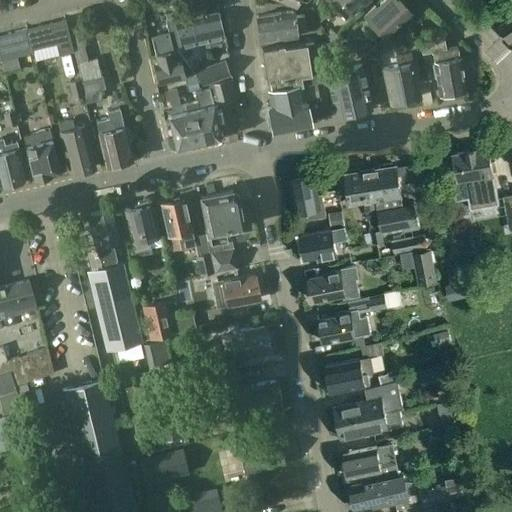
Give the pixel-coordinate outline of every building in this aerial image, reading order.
[(364,0),(341,0),(334,7),(345,19),(364,0)] [(374,5),(364,15),(368,19),(361,26),(371,37),(378,31),(382,35),(408,10),(398,0),(396,0),(383,0),(376,7),(374,5)] [(292,11),(256,16),(260,40),(281,37),(282,40),(296,38),(295,32),(306,31),(304,16),(293,17),(292,11)] [(217,13),(190,20),(195,43),(222,37),(217,13)] [(508,43),(511,40),(511,17),(497,27),(508,43)] [(25,29),(31,50),(50,45),(53,57),(67,53),(63,31),(61,21),(25,29)] [(75,81),(79,94),(101,89),(94,57),(84,60),(83,59),(74,28),(63,31),(67,53),(75,81)] [(31,52),(31,50),(25,29),(0,35),(0,59),(0,60),(31,52)] [(172,52),(172,51),(167,31),(151,35),(156,54),(158,63),(155,64),(159,83),(184,77),(185,77),(180,58),(182,57),(178,51),(172,52)] [(333,52),(338,51),(336,41),(335,36),(337,35),(333,31),(326,37),(329,42),(333,52)] [(457,47),(445,49),(443,35),(419,39),(421,54),(431,52),(434,65),(432,65),(434,78),(436,78),(439,94),(465,90),(459,57),(458,58),(457,47)] [(364,36),(336,41),(338,51),(366,46),(364,36)] [(267,107),(270,125),(277,129),(314,121),(313,116),(326,113),(314,57),(311,40),(303,41),(304,44),(292,46),(299,84),(270,90),(268,90),(271,106),(267,107)] [(299,84),(292,46),(282,48),(282,45),(261,49),(266,80),(268,80),(270,90),(299,84)] [(378,46),(368,48),(371,64),(382,62),(378,46)] [(397,65),(382,68),(390,103),(420,97),(412,62),(411,62),(410,53),(395,57),(397,65)] [(328,56),(316,58),(319,72),(331,70),(328,56)] [(193,72),(202,85),(229,76),(224,61),(193,72)] [(361,65),(325,73),(335,116),(371,107),(361,65)] [(198,88),(195,76),(184,78),(187,91),(198,88)] [(79,94),(75,81),(61,84),(67,99),(80,97),(79,94)] [(224,81),(212,84),(217,103),(228,100),(224,81)] [(197,101),(206,141),(215,138),(217,140),(221,133),(219,132),(209,88),(194,92),(194,93),(195,93),(197,101)] [(176,148),(190,145),(179,98),(177,90),(167,92),(169,100),(171,109),(166,110),(166,111),(168,115),(176,148)] [(206,141),(197,101),(186,104),(184,97),(179,98),(190,145),(206,141)] [(108,119),(96,122),(98,132),(98,133),(106,165),(131,159),(127,141),(131,140),(128,128),(124,129),(123,126),(118,109),(107,111),(108,119)] [(12,112),(4,114),(8,126),(15,124),(12,112)] [(71,120),(58,124),(59,131),(70,173),(94,168),(84,125),(73,127),(71,120)] [(44,131),(23,136),(33,177),(35,176),(37,181),(49,178),(48,173),(59,171),(51,140),(47,141),(44,131)] [(16,142),(3,146),(1,138),(0,138),(0,184),(2,184),(3,189),(13,186),(12,182),(24,179),(19,160),(20,159),(16,142)] [(487,205),(498,202),(495,187),(495,188),(492,175),(493,175),(492,172),(496,171),(494,162),(490,163),(487,148),(452,154),(455,169),(452,170),(457,199),(468,197),(471,208),(487,205)] [(381,229),(382,231),(403,227),(404,231),(419,228),(414,204),(403,206),(396,165),(371,170),(375,199),(376,199),(380,198),(382,206),(377,207),(381,229)] [(375,199),(371,170),(345,174),(350,203),(375,199)] [(315,177),(290,181),(296,212),(298,221),(326,216),(322,194),(319,195),(315,177)] [(232,190),(218,193),(226,231),(245,227),(239,195),(232,190)] [(207,234),(226,231),(218,193),(200,196),(207,234)] [(511,195),(503,197),(506,212),(511,210),(511,195)] [(184,198),(159,204),(167,235),(171,250),(194,245),(190,230),(191,229),(184,198)] [(151,203),(134,208),(124,210),(131,242),(132,242),(134,252),(150,248),(147,238),(158,235),(151,203)] [(96,245),(99,256),(114,252),(112,242),(122,239),(114,208),(91,214),(89,218),(95,245),(96,245)] [(345,226),(341,210),(329,212),(332,228),(345,226)] [(314,233),(300,235),(305,259),(317,256),(318,261),(336,257),(334,242),(347,239),(345,226),(314,233)] [(382,231),(381,229),(371,231),(374,243),(383,241),(382,231)] [(364,236),(365,244),(373,242),(371,235),(364,236)] [(425,235),(392,241),(395,253),(427,246),(425,235)] [(232,249),(211,253),(215,271),(236,267),(232,249)] [(413,253),(416,266),(419,285),(437,282),(431,249),(413,253)] [(213,274),(209,255),(195,257),(199,276),(213,274)] [(139,259),(130,262),(132,274),(142,271),(139,259)] [(116,265),(101,269),(97,270),(106,308),(96,311),(106,350),(140,342),(122,264),(116,265)] [(327,274),(309,278),(313,302),(342,296),(343,299),(360,296),(357,280),(359,279),(356,266),(340,270),(340,269),(327,271),(327,274)] [(254,273),(212,282),(216,306),(227,304),(227,305),(230,304),(231,309),(245,306),(244,301),(259,299),(254,273)] [(0,287),(0,317),(35,309),(28,281),(0,287)] [(468,281),(446,286),(449,299),(471,294),(468,281)] [(383,295),(368,298),(370,310),(386,307),(383,295)] [(170,319),(165,300),(141,305),(149,340),(172,334),(169,320),(170,319)] [(337,315),(319,319),(324,343),(355,337),(355,336),(363,334),(358,309),(350,310),(336,312),(337,315)] [(264,325),(231,332),(231,335),(221,337),(225,359),(236,357),(236,358),(269,351),(264,325)] [(448,330),(433,334),(436,346),(451,342),(448,330)] [(168,362),(163,339),(142,343),(147,367),(168,362)] [(0,347),(0,373),(8,371),(11,374),(15,385),(55,373),(47,347),(7,361),(3,346),(0,347)] [(369,356),(360,358),(326,365),(331,392),(370,384),(367,372),(373,371),(369,356)] [(198,368),(200,380),(223,376),(220,364),(198,368)] [(445,366),(420,373),(424,387),(449,381),(445,366)] [(173,371),(176,386),(189,384),(186,369),(173,371)] [(394,372),(379,376),(381,384),(396,380),(394,372)] [(163,394),(175,392),(172,378),(160,381),(163,394)] [(69,511),(134,511),(102,380),(61,390),(79,462),(89,459),(100,501),(69,509),(69,511)] [(230,404),(278,396),(275,380),(238,388),(237,382),(221,386),(225,405),(230,404)] [(189,384),(176,386),(182,414),(202,410),(195,383),(189,384)] [(334,407),(337,423),(399,410),(395,393),(386,395),(384,384),(362,389),(365,401),(334,407)] [(278,396),(230,404),(234,420),(281,411),(278,396)] [(449,400),(437,403),(442,426),(454,423),(449,400)] [(400,410),(399,410),(337,423),(340,438),(403,425),(400,410)] [(0,428),(0,450),(28,441),(22,422),(0,428)] [(184,437),(182,425),(170,428),(172,440),(184,437)] [(456,426),(444,428),(445,444),(457,442),(456,426)] [(278,438),(243,446),(248,472),(284,465),(278,438)] [(382,478),(390,476),(399,474),(393,444),(376,447),(343,454),(347,477),(360,475),(361,482),(382,478)] [(140,457),(146,482),(188,472),(181,447),(140,457)] [(20,477),(26,498),(41,493),(35,473),(20,477)] [(395,500),(394,497),(406,494),(402,475),(390,478),(350,487),(350,488),(347,489),(345,493),(346,500),(350,503),(353,502),(354,509),(395,500)] [(461,475),(429,481),(420,483),(423,504),(435,502),(464,496),(464,495),(463,485),(461,475)] [(466,511),(464,496),(435,502),(436,511),(447,511),(450,511),(449,511),(466,511)]
